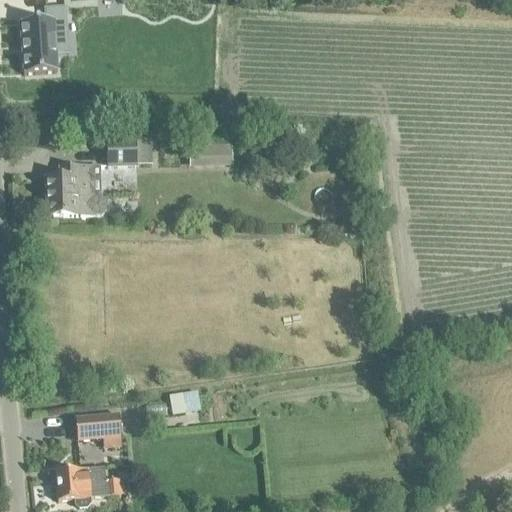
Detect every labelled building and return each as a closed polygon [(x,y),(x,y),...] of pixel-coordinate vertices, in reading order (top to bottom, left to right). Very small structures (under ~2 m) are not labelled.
[(44,24),(18,26),(23,78),(31,78),(57,75),(52,23),(64,22),(63,10),(42,11),(44,24)] [(105,145),(106,171),(134,170),(133,144),(105,145)] [(56,182),(43,182),(44,220),(77,219),(91,219),(100,219),(104,214),(104,204),(100,201),(91,201),(90,170),(56,171),(56,182)] [(168,399),(171,420),(185,417),(181,397),(168,399)] [(73,422),(75,445),(120,441),(118,418),(73,422)] [(86,473),(54,476),(56,506),(74,505),(74,509),(77,511),(81,511),(88,511),(91,507),(91,502),(105,501),(105,502),(118,501),(117,484),(105,485),(104,472),(86,473)]
